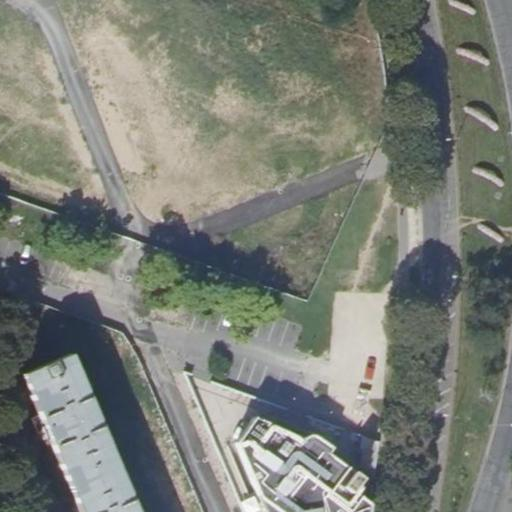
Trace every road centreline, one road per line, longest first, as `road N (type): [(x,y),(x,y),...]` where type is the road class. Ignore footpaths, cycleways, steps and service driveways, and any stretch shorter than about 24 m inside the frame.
road 1 (primary): [(416,0),(441,307),(418,511)]
road 2 (residential): [(0,275),(294,371)]
road 3 (unknown): [(436,221),(254,179)]
